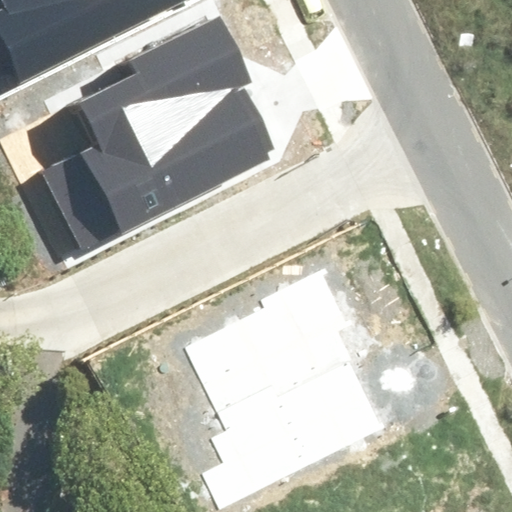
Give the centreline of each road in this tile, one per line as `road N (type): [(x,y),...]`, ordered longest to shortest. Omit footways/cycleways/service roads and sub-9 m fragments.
road 1 (residential): [(435,126),(59,310)]
road 2 (residential): [(435,126),(511,274)]
road 3 (residential): [(370,0),(435,126)]
